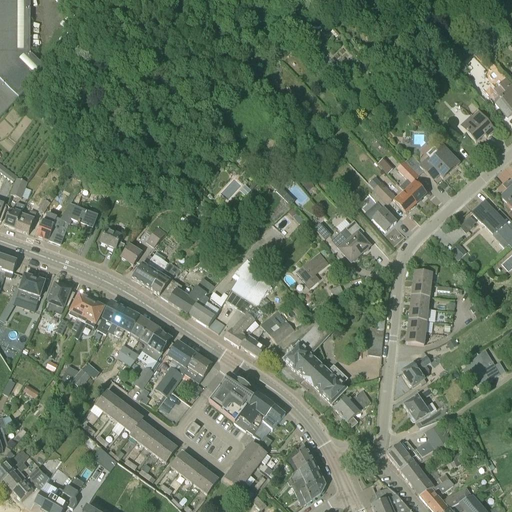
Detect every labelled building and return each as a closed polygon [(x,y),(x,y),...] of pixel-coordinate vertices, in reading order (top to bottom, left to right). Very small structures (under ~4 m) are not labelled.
[(0,0),(0,119),(19,99),(46,70),(30,54),(30,0),(0,0)] [(315,20),(314,27),(321,29),(322,21),(315,20)] [(333,72),(339,67),(334,61),(328,66),(333,72)] [(495,65),(490,70),(502,83),(507,79),(495,65)] [(508,120),(511,116),(511,89),(505,82),(493,93),(500,100),(494,105),(508,120)] [(495,131),(478,113),(473,118),(471,117),(460,128),(475,145),(484,137),(486,139),(495,131)] [(167,163),(170,151),(157,147),(155,157),(161,159),(161,162),(167,163)] [(405,163),(418,178),(424,173),(437,186),(454,169),(451,165),(454,162),(440,147),(435,152),(434,150),(432,150),(427,155),(427,157),(429,159),(427,161),(426,160),(422,164),(413,156),(405,163)] [(388,175),(394,171),(387,160),(380,164),(388,175)] [(413,183),(418,178),(405,163),(396,171),(411,186),(403,193),(415,206),(425,196),(413,183)] [(17,178),(0,165),(0,174),(13,184),(17,178)] [(327,178),(333,185),(341,177),(335,171),(327,178)] [(22,200),(23,196),(28,184),(17,180),(11,197),(22,200)] [(511,180),(509,183),(511,186),(500,197),(511,210),(511,180)] [(415,206),(403,193),(396,199),(382,184),(374,192),(386,205),(388,207),(393,202),(406,215),(415,206)] [(248,189),(242,195),(245,197),(251,192),(248,189)] [(275,225),(291,209),(274,192),(258,208),(275,225)] [(386,205),(374,192),(368,196),(378,206),(379,206),(382,209),(386,205)] [(44,215),(45,214),(50,206),(51,204),(45,201),(38,211),(44,215)] [(511,249),(511,223),(500,210),(495,214),(485,203),(472,215),(482,226),(485,223),(495,234),(496,233),(508,245),(511,249)] [(61,245),(61,244),(63,239),(69,225),(70,222),(76,208),(76,206),(70,204),(66,209),(60,221),(57,220),(49,243),(60,247),(61,245)] [(15,231),(21,216),(21,215),(25,209),(17,206),(14,214),(9,212),(4,227),(15,231)] [(396,224),(382,209),(379,206),(378,206),(373,211),(376,214),(371,219),(385,234),(396,224)] [(76,230),(85,233),(86,230),(92,232),(98,217),(76,208),(70,222),(78,225),(76,230)] [(297,214),(292,209),(288,213),(292,218),(297,214)] [(21,216),(15,231),(29,236),(34,221),(36,214),(31,212),(28,219),(21,216)] [(49,243),(57,220),(55,219),(55,218),(51,217),(48,226),(42,224),(37,239),(49,243)] [(340,235),(360,257),(363,254),(365,254),(368,252),(368,249),(370,248),(359,238),(364,233),(354,222),(340,235)] [(325,242),(325,241),(331,236),(320,225),(314,231),(325,242)] [(154,250),(166,234),(158,228),(146,244),(154,250)] [(122,254),(125,247),(120,245),(123,238),(106,231),(100,244),(122,254)] [(358,259),(360,257),(340,235),(331,243),(338,250),(338,251),(351,265),(352,264),(355,264),(358,261),(358,259)] [(459,263),(464,258),(467,255),(458,245),(454,249),(455,249),(450,253),(459,263)] [(133,268),(142,255),(129,246),(121,259),(133,268)] [(309,290),(318,282),(314,277),(328,265),(319,255),(296,274),(309,290)] [(0,294),(1,292),(0,292),(7,274),(12,275),(17,263),(0,256),(0,294)] [(160,277),(169,265),(154,256),(152,259),(151,259),(150,261),(148,258),(131,280),(150,292),(160,277)] [(233,292),(257,308),(268,293),(271,296),(275,293),(272,289),(270,288),(271,287),(260,281),(264,274),(258,271),(247,261),(234,275),(239,279),(231,292),(232,292),(233,292)] [(277,275),(282,269),(277,264),(271,270),(277,275)] [(177,277),(181,272),(170,265),(169,265),(160,277),(150,292),(160,299),(171,282),(175,276),(177,277)] [(413,285),(431,287),(432,275),(437,276),(437,269),(423,267),(422,274),(414,273),(413,285)] [(40,298),(45,283),(25,276),(20,289),(18,288),(10,301),(16,304),(24,293),(40,298)] [(429,299),(431,287),(413,285),(411,297),(429,299)] [(68,308),(71,301),(75,295),(55,287),(46,310),(47,310),(46,314),(53,317),(54,313),(60,316),(64,306),(68,308)] [(197,306),(205,299),(207,296),(196,288),(188,300),(176,292),(169,304),(189,317),(197,306)] [(257,308),(233,292),(232,292),(226,303),(247,317),(248,316),(257,308)] [(229,295),(224,293),(223,297),(214,293),(210,301),(223,307),(229,295)] [(77,332),(92,303),(79,297),(69,317),(77,321),(73,330),(77,332)] [(428,311),(429,299),(411,297),(410,309),(428,311)] [(197,306),(189,317),(208,330),(221,310),(209,301),(205,299),(197,306)] [(92,303),(77,332),(74,339),(78,341),(87,325),(94,329),(103,309),(92,303)] [(109,333),(121,309),(111,303),(98,331),(107,336),(109,333)] [(384,333),(387,311),(387,306),(381,305),(377,331),(370,330),(367,357),(382,358),(384,333)] [(475,306),(470,309),(473,314),(478,311),(475,306)] [(246,342),(249,338),(244,333),(249,328),(255,322),(263,315),(257,308),(248,316),(247,317),(240,323),(232,333),(231,332),(223,340),(238,350),(245,342),(246,342)] [(130,335),(140,318),(121,309),(109,333),(121,339),(125,332),(130,335)] [(427,323),(428,311),(410,309),(408,321),(427,323)] [(245,342),(238,350),(239,350),(241,349),(258,360),(265,350),(255,344),(263,331),(276,346),(294,332),(278,311),(260,327),(258,328),(249,338),(246,342),(245,342)] [(478,321),(483,318),(479,313),(474,316),(478,321)] [(141,341),(151,326),(140,318),(130,335),(141,341)] [(61,337),(68,324),(62,321),(56,334),(61,337)] [(328,373),(320,366),(311,357),(332,334),(322,321),(318,325),(296,348),(283,362),(304,381),(299,386),(307,393),(311,388),(331,407),(348,390),(343,386),(348,381),(333,367),(328,373)] [(425,335),(427,323),(408,321),(407,333),(425,335)] [(149,346),(161,332),(151,326),(141,341),(149,346)] [(161,332),(149,346),(142,354),(157,363),(171,342),(167,339),(167,336),(161,332)] [(424,347),(425,335),(407,333),(406,345),(424,347)] [(451,351),(458,347),(454,341),(447,346),(451,351)] [(187,370),(197,356),(177,343),(168,357),(183,368),(179,374),(171,368),(155,391),(167,399),(171,394),(176,388),(185,376),(188,370),(187,370)] [(129,358),(132,352),(124,347),(121,352),(129,358)] [(135,362),(129,358),(121,352),(117,360),(130,368),(135,362)] [(129,358),(135,362),(139,357),(132,352),(129,358)] [(188,370),(185,376),(199,386),(211,368),(202,362),(203,360),(197,356),(187,370),(188,370)] [(489,372),(480,357),(473,361),(475,365),(464,372),(467,377),(470,376),(478,389),(499,376),(494,369),(489,372)] [(429,371),(427,367),(431,364),(427,358),(402,374),(412,389),(422,383),(425,381),(424,380),(428,377),(429,371)] [(74,379),(79,374),(67,368),(60,382),(67,387),(71,383),(74,379)] [(142,391),(153,375),(145,370),(134,386),(142,391)] [(74,379),(71,383),(80,390),(90,379),(81,371),(79,374),(74,379)] [(459,377),(455,371),(450,375),(454,381),(459,377)] [(249,407),(259,395),(257,394),(230,376),(209,403),(235,424),(234,425),(235,426),(240,418),(239,418),(248,406),(249,407)] [(8,398),(15,385),(9,382),(2,395),(8,398)] [(23,393),(36,401),(39,395),(27,387),(23,393)] [(436,401),(432,396),(428,390),(403,407),(419,431),(452,415),(440,398),(436,401)] [(370,404),(362,392),(352,402),(348,397),(334,410),(352,430),(357,425),(352,419),(370,404)] [(103,413),(114,398),(107,393),(96,408),(103,413)] [(257,432),(275,408),(269,403),(259,395),(249,407),(248,406),(239,418),(240,418),(235,426),(252,438),(257,432)] [(110,419),(122,404),(114,398),(103,413),(110,419)] [(117,425),(129,409),(122,404),(110,419),(117,425)] [(257,432),(252,438),(260,443),(261,444),(265,438),(266,438),(271,431),(272,432),(285,417),(275,408),(257,432)] [(124,430),(136,415),(129,409),(117,425),(124,430)] [(130,438),(142,423),(143,420),(136,415),(124,430),(131,436),(129,438),(130,438)] [(44,416),(35,426),(39,429),(44,424),(43,423),(47,418),(44,416)] [(137,444),(149,428),(142,423),(130,438),(137,444)] [(194,437),(199,430),(200,429),(193,424),(187,432),(194,437)] [(435,452),(451,443),(445,434),(441,426),(425,435),(429,443),(435,452)] [(144,449),(156,434),(149,428),(137,444),(144,449)] [(151,455),(163,439),(156,434),(144,449),(151,455)] [(4,437),(0,437),(0,454),(7,452),(9,454),(19,443),(15,439),(12,442),(11,441),(5,447),(1,449),(0,444),(0,438),(5,437),(4,437)] [(159,460),(170,445),(163,439),(151,455),(159,460)] [(246,451),(261,463),(267,455),(252,444),(246,451)] [(419,461),(422,459),(416,452),(414,453),(411,449),(409,451),(404,444),(400,447),(399,446),(386,456),(401,474),(414,463),(412,461),(416,458),(419,461)] [(170,445),(159,460),(166,466),(178,450),(170,445)] [(297,474),(314,464),(304,445),(302,446),(297,452),(295,451),(284,464),(289,468),(294,477),(284,488),(286,485),(288,483),(292,479),(297,474)] [(117,464),(101,450),(92,459),(110,473),(117,464)] [(256,470),(261,463),(246,451),(241,459),(256,470)] [(457,469),(464,465),(469,462),(464,451),(459,454),(451,458),(457,469)] [(426,479),(425,478),(417,467),(437,455),(435,452),(430,454),(424,458),(422,459),(419,461),(416,458),(412,461),(414,463),(401,474),(412,489),(426,479)] [(178,474),(190,459),(182,454),(171,469),(178,474)] [(23,465),(29,458),(27,457),(20,462),(14,467),(13,466),(10,469),(6,464),(0,469),(0,483),(1,485),(3,483),(17,471),(23,465)] [(12,493),(26,481),(20,475),(27,469),(24,465),(29,459),(29,458),(23,465),(17,471),(3,483),(12,493)] [(185,480),(197,465),(190,459),(178,474),(185,480)] [(250,477),(256,470),(241,459),(235,466),(250,477)] [(286,485),(284,488),(288,493),(293,490),(302,509),(321,495),(325,487),(314,464),(297,474),(292,479),(288,483),(286,485)] [(193,486),(204,470),(197,465),(185,480),(193,486)] [(147,474),(150,469),(145,466),(142,471),(147,474)] [(245,485),(250,477),(235,466),(230,473),(245,485)] [(200,491),(211,476),(204,470),(193,486),(200,491)] [(26,481),(12,493),(21,503),(33,493),(29,489),(39,480),(36,478),(39,475),(36,471),(26,481)] [(239,492),(245,485),(230,473),(224,481),(239,492)] [(419,498),(448,481),(445,475),(436,481),(431,474),(425,478),(426,479),(412,489),(419,498)] [(211,476),(200,491),(207,496),(219,482),(211,476)] [(430,511),(441,501),(436,496),(440,493),(442,496),(454,487),(448,481),(419,498),(430,511)] [(63,493),(52,511),(63,511),(69,503),(65,500),(67,496),(74,500),(78,493),(79,492),(68,486),(63,493)] [(373,511),(410,511),(395,494),(389,489),(381,492),(381,494),(375,495),(376,497),(372,504),(373,506),(371,507),(373,511)] [(447,511),(448,511),(472,499),(471,498),(466,490),(442,503),(441,501),(430,511),(447,511)] [(43,511),(52,511),(63,493),(59,491),(54,499),(50,496),(41,511),(43,511)] [(474,498),(480,505),(483,502),(478,496),(474,498)] [(260,511),(262,511),(267,508),(257,498),(252,504),(260,511)] [(485,511),(480,505),(474,498),(472,499),(448,511),(447,511),(485,511)]
